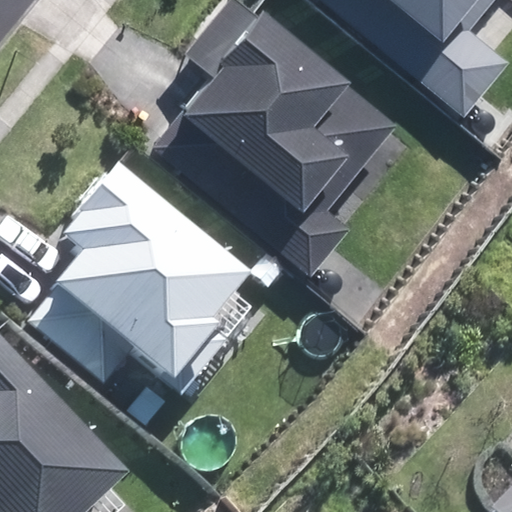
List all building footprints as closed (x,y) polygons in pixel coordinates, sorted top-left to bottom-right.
[(197,64),(161,107),(198,139),(175,165),(304,276),(348,224),(326,205),(351,175),(392,128),(329,74),(326,78),(235,0),(214,0),(176,46),(197,64)] [(317,0),(454,117),(503,59),(458,20),(475,0),(317,0)] [(200,324),(234,285),(100,168),(70,203),(81,212),(54,242),(83,267),(55,299),(159,390),(164,384),(180,398),(225,346),(200,324)] [(0,511),(75,511),(108,481),(0,367),(0,511)] [(511,511),(511,487),(487,511),(511,511)]
